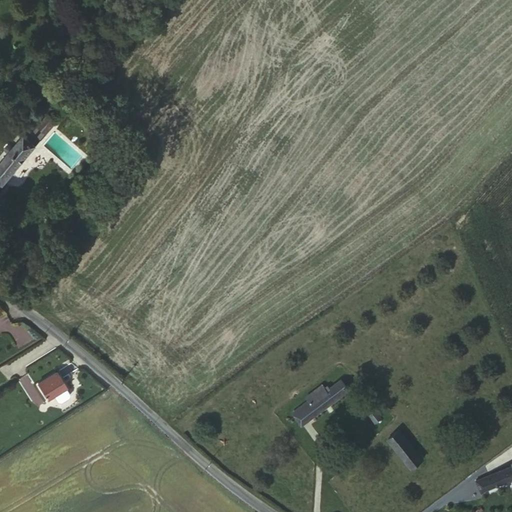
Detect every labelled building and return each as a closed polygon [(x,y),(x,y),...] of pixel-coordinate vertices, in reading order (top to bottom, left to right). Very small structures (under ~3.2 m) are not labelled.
[(72,100),(101,66),(95,61),(65,95),(72,100)] [(47,128),(58,116),(48,108),(38,120),(47,128)] [(32,126),(41,134),(47,128),(38,120),(32,126)] [(0,180),(41,134),(32,126),(27,122),(0,153),(0,180)] [(308,395),(294,406),(304,419),(347,385),(340,376),(331,383),(326,386),(324,383),(308,395)] [(305,392),(308,395),(324,383),(326,386),(331,383),(329,380),(326,382),(323,378),(305,392)] [(63,397),(64,397),(55,381),(35,393),(45,408),(51,404),(55,410),(58,411),(66,406),(67,403),(63,397)] [(0,408),(0,423),(8,419),(1,408),(0,408)] [(378,417),(372,409),(365,414),(371,422),(378,417)] [(418,458),(396,429),(386,436),(409,466),(418,458)] [(511,477),(511,469),(509,463),(472,478),(476,491),(511,477)]
